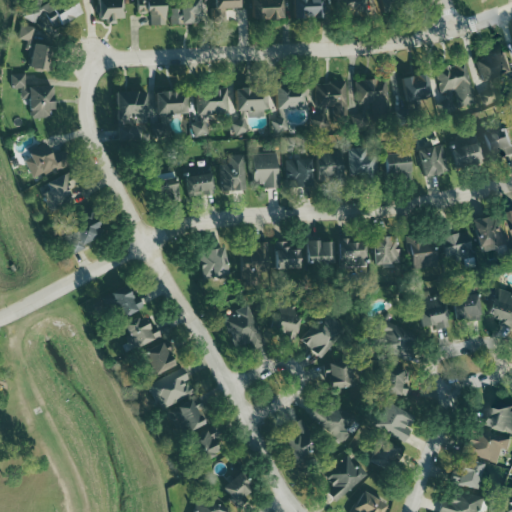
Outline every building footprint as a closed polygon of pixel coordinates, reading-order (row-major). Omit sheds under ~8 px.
[(80,13),(73,0),(49,0),(33,8),(32,6),(22,11),(28,22),(44,14),(51,28),(80,13)] [(96,0),(96,19),(121,19),(121,0),(96,0)] [(149,25),(164,25),(163,0),(135,0),(136,13),(149,13),(149,25)] [(179,0),(179,23),(201,22),(200,0),(179,0)] [(238,8),(238,0),(214,0),(215,16),(224,16),(223,8),(238,8)] [(252,0),(252,19),(282,19),(282,0),(252,0)] [(292,0),(292,17),(321,17),(321,0),(292,0)] [(335,0),(335,13),(364,13),(364,0),(335,0)] [(411,6),(410,0),(379,0),(381,12),(411,6)] [(36,28),(18,25),(16,39),(33,42),(36,28)] [(50,69),(53,46),(31,43),(28,67),(50,69)] [(476,58),(481,79),(510,73),(505,51),(476,58)] [(474,103),(464,61),(434,68),(444,110),(454,108),(474,103)] [(430,96),(424,72),(401,78),(407,102),(430,96)] [(11,89),(20,88),(21,99),(30,99),(30,118),(52,117),(51,85),(24,86),(24,74),(10,74),(11,89)] [(354,81),(358,126),(366,125),(364,105),(371,105),(373,122),(389,120),(385,78),(354,81)] [(345,82),(313,83),(314,107),(332,107),(332,122),(345,122),(345,82)] [(276,84),(276,108),(304,108),(304,84),(276,84)] [(235,112),(265,112),(265,87),(235,87),(235,112)] [(225,113),(225,89),(196,89),(196,113),(225,113)] [(145,91),(116,91),(117,140),(131,140),(131,124),(128,124),(128,116),(145,116),(145,91)] [(185,113),(185,92),(155,92),(155,113),(185,113)] [(204,119),(189,122),(193,138),(211,133),(206,114),(203,114),(204,119)] [(271,122),(276,132),(287,127),(282,116),(271,122)] [(352,117),(352,127),(363,128),(364,118),(352,117)] [(234,134),(246,130),(243,119),(230,123),(234,134)] [(483,132),(489,156),(511,149),(506,126),(483,132)] [(455,137),(452,162),(475,165),(478,140),(455,137)] [(26,152),(30,160),(25,162),(33,180),(70,163),(64,151),(52,157),(45,143),(26,152)] [(446,171),(441,145),(417,149),(422,175),(446,171)] [(347,149),(349,177),(362,176),(362,183),(376,182),(374,154),(365,154),(365,148),(347,149)] [(315,151),(316,185),(341,184),(340,150),(315,151)] [(410,155),(386,152),(383,174),(406,178),(410,155)] [(277,154),(252,153),(251,186),(276,187),(277,154)] [(219,164),(219,190),(243,190),(243,155),(227,155),(227,164),(219,164)] [(309,160),(285,160),(285,186),(309,186),(309,160)] [(211,168),(185,168),(185,194),(211,194),(211,168)] [(40,185),(51,211),(72,201),(67,190),(79,185),(73,171),(40,185)] [(151,204),(177,201),(175,177),(149,180),(151,204)] [(103,235),(92,213),(59,231),(70,252),(103,235)] [(477,246),(502,240),(495,214),(471,219),(477,246)] [(472,257),(466,231),(452,234),(450,225),(437,228),(444,256),(453,254),(455,261),(472,257)] [(435,266),(432,233),(406,235),(409,268),(435,266)] [(398,263),(397,236),(372,237),(373,264),(398,263)] [(338,266),(364,266),(364,239),(338,239),(338,266)] [(331,263),(331,240),(306,240),(306,263),(331,263)] [(266,271),(266,242),(252,242),(252,252),(240,252),(240,280),(258,280),(258,271),(266,271)] [(298,268),(298,245),(274,245),(274,268),(298,268)] [(204,279),(227,274),(222,247),(199,251),(204,279)] [(139,309),(128,284),(102,296),(114,321),(139,309)] [(497,323),(511,326),(511,290),(495,287),(489,314),(499,316),(497,323)] [(421,327),(446,322),(441,294),(415,299),(421,327)] [(453,319),(478,317),(477,294),(452,296),(453,319)] [(300,307),(273,302),(268,333),(295,337),(300,307)] [(263,344),(246,309),(222,321),(235,346),(246,340),(251,350),(263,344)] [(319,358),(345,329),(325,311),(299,340),(319,358)] [(121,324),(131,349),(159,337),(153,323),(148,326),(144,315),(121,324)] [(367,343),(405,361),(418,337),(380,318),(367,343)] [(140,354),(154,377),(175,364),(162,341),(140,354)] [(350,362),(325,363),(326,387),(350,387),(350,362)] [(404,396),(408,371),(382,366),(377,391),(404,396)] [(160,410),(193,392),(180,368),(147,386),(160,410)] [(193,398),(167,412),(180,436),(206,422),(193,398)] [(322,411),(316,406),(307,416),(340,442),(357,421),(331,400),(322,411)] [(511,406),(490,401),(483,425),(511,433),(511,406)] [(415,417),(385,402),(373,426),(402,442),(415,417)] [(288,426),(294,435),(283,441),(295,460),(317,447),(299,418),(288,426)] [(200,463),(220,451),(212,438),(216,436),(211,426),(187,440),(200,463)] [(506,437),(468,427),(461,452),(500,462),(506,437)] [(399,447),(378,438),(370,456),(391,465),(399,447)] [(334,502),(364,474),(346,454),(323,476),(332,486),(326,492),(334,502)] [(452,479),(471,491),(485,469),(466,457),(452,479)] [(221,490),(235,505),(254,486),(240,471),(221,490)] [(440,501),(436,511),(481,511),(477,511),(482,498),(452,488),(447,503),(440,501)] [(349,511),(381,511),(385,507),(364,491),(348,511),(349,511)] [(193,511),(227,511),(228,510),(197,500),(193,511)]
